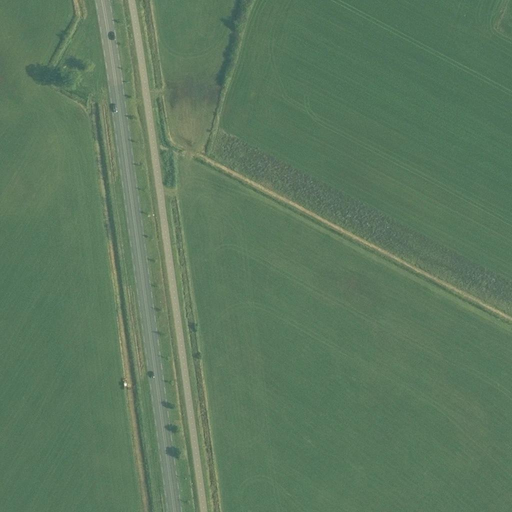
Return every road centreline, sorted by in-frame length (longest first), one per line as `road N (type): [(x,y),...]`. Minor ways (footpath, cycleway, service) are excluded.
road 1 (primary): [(175,511),(101,0)]
road 2 (unclassified): [(203,511),(129,0)]
